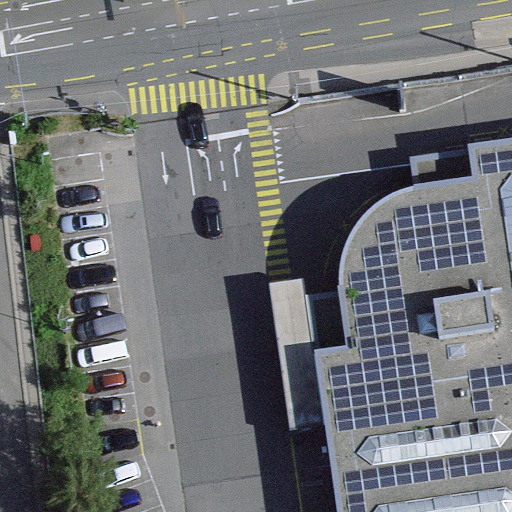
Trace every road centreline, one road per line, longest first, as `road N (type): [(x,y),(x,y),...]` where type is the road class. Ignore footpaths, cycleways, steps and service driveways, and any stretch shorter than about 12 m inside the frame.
road 1 (primary): [(0,52),(318,0)]
road 2 (residential): [(0,390),(14,511)]
